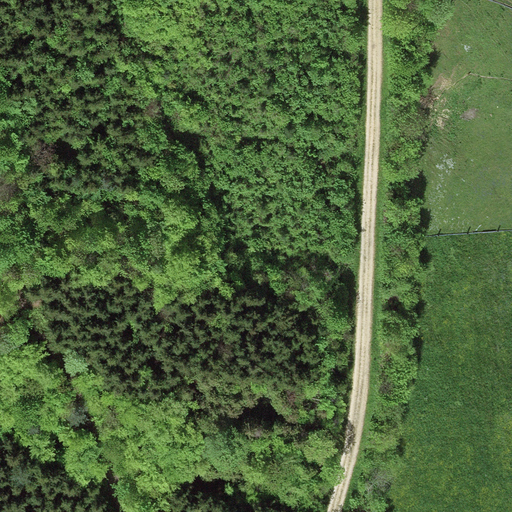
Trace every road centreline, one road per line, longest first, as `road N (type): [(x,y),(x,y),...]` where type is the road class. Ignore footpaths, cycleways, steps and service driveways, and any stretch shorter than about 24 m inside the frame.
road 1 (track): [(335,511),(360,370),(376,0)]
road 2 (track): [(124,511),(100,438),(27,295),(0,268)]
